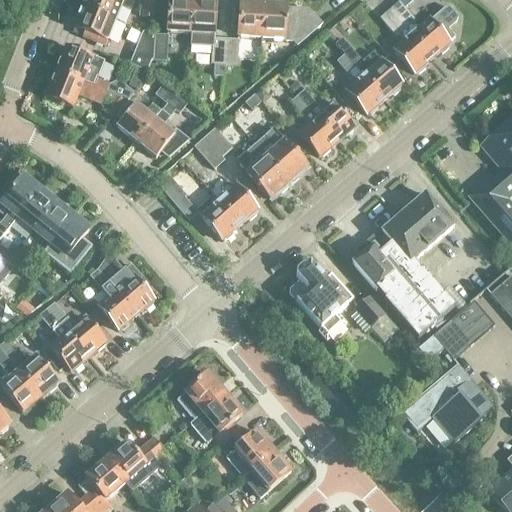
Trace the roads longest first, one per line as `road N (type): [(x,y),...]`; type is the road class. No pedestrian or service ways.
road 1 (unclassified): [(201,317),(511,47)]
road 2 (residential): [(201,317),(118,208),(6,120)]
road 3 (unclassified): [(0,491),(201,317)]
road 4 (residential): [(345,480),(201,317)]
road 5 (residential): [(6,120),(9,89),(44,0)]
